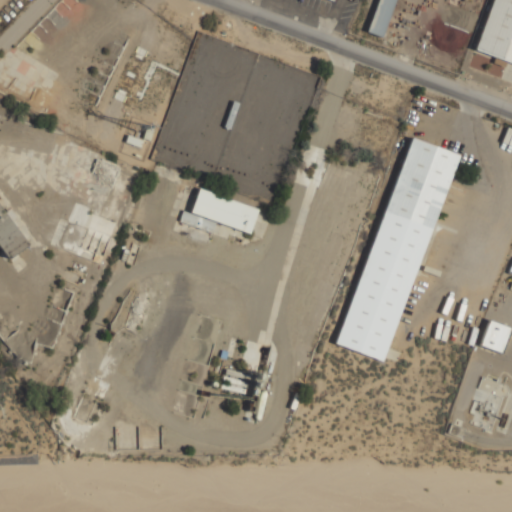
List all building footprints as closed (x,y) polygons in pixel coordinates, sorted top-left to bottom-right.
[(381,37),(394,0),(376,0),(365,32),(381,37)] [(511,0),(490,0),(474,51),(511,63),(511,0)] [(339,347),(388,362),(452,152),(404,137),(339,347)] [(249,232),(257,208),(196,190),(189,214),(249,232)] [(0,251),(5,259),(26,245),(0,207),(0,251)] [(508,327),(486,321),(479,346),(501,353),(508,327)]
